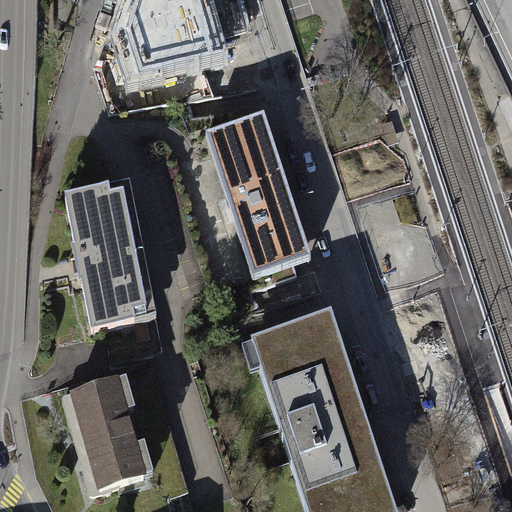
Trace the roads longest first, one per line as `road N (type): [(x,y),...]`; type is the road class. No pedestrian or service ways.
road 1 (residential): [(433,511),(268,0)]
road 2 (secondary): [(0,311),(11,0)]
road 3 (residential): [(96,0),(59,117)]
